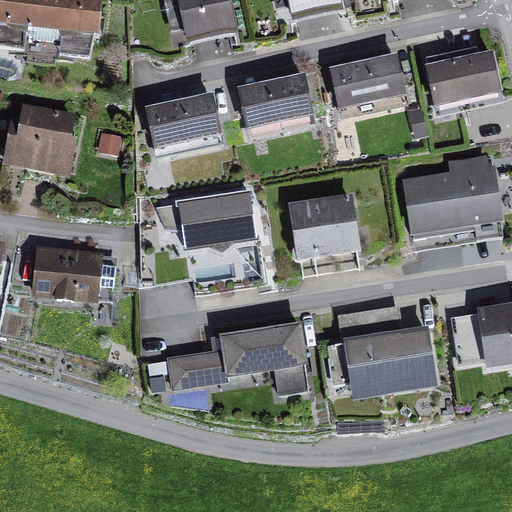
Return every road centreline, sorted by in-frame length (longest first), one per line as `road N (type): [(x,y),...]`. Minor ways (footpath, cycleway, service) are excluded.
road 1 (residential): [(0,385),(231,453),(351,455),(511,426)]
road 2 (residential): [(141,90),(508,10)]
road 3 (residential): [(162,328),(511,271)]
